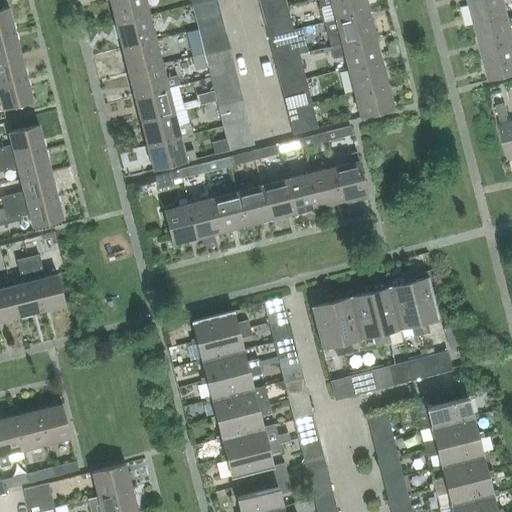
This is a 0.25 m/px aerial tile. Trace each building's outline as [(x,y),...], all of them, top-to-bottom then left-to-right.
[(148,15),(144,0),(109,0),(115,23),(148,15)] [(193,17),(220,10),(217,0),(206,0),(190,4),(193,17)] [(275,10),(287,7),(285,0),(260,0),(258,1),(264,25),(277,21),(275,10)] [(335,20),(368,12),(365,0),(318,0),(320,7),(331,4),(335,20)] [(474,28),(508,19),(503,2),(511,0),(469,0),(467,1),(474,28)] [(0,34),(15,31),(9,7),(0,9),(0,34)] [(267,37),(293,31),(287,7),(275,10),(277,21),(264,25),(267,37)] [(211,38),(226,34),(220,10),(193,17),(197,30),(208,27),(211,38)] [(330,47),(341,44),(374,36),(368,12),(335,20),(324,23),(330,47)] [(122,49),(154,40),(148,15),(115,23),(122,49)] [(481,54),(511,45),(511,36),(510,28),(511,27),(511,17),(508,19),(474,28),(481,54)] [(226,34),(211,38),(208,27),(197,30),(203,53),(229,47),(226,34)] [(0,59),(21,54),(15,31),(0,34),(0,59)] [(287,58),(299,55),(293,31),(267,37),(270,50),(284,46),(287,58)] [(347,69),(380,61),(374,36),(341,44),(347,69)] [(128,72),(160,64),(154,40),(122,49),(128,72)] [(511,45),(481,54),(488,81),(511,74),(511,45)] [(299,55),(287,58),(284,46),(270,50),(276,74),(302,67),(299,55)] [(218,63),(232,59),(229,47),(203,53),(209,77),(221,74),(218,63)] [(0,83),(27,77),(21,54),(0,59),(0,83)] [(212,90),(238,83),(232,59),(218,63),(221,74),(209,77),(212,90)] [(353,93),(386,85),(380,61),(347,69),(353,93)] [(134,96),(178,85),(179,85),(177,75),(164,78),(160,64),(128,72),(134,96)] [(305,80),(305,79),(302,67),(276,74),(279,86),(305,80)] [(27,77),(0,83),(0,99),(2,109),(33,101),(27,77)] [(282,98),(308,91),(305,80),(279,86),(282,98)] [(215,102),(241,95),(238,83),(212,90),(215,102)] [(140,121),(173,113),(184,110),(178,85),(134,96),(140,121)] [(386,85),(353,93),(360,118),(393,110),(386,85)] [(299,107),(311,104),(308,91),(282,98),(288,122),(302,119),(299,107)] [(218,114),(244,107),(241,95),(215,102),(218,114)] [(511,156),(511,120),(509,122),(504,103),(495,105),(500,124),(499,125),(507,158),(511,156)] [(302,119),(288,122),(292,135),(317,129),(311,104),(299,107),(302,119)] [(236,135),(250,131),(244,107),(218,114),(221,126),(233,123),(236,135)] [(146,145),(179,137),(192,133),(189,124),(176,127),(173,113),(140,121),(146,145)] [(250,131),(236,135),(233,123),(221,126),(227,152),(253,145),(250,131)] [(0,159),(44,148),(38,124),(8,131),(11,144),(0,146),(0,159)] [(325,132),(327,141),(352,135),(350,126),(325,132)] [(304,147),(327,141),(325,132),(302,138),(304,147)] [(179,137),(146,145),(153,170),(196,160),(193,150),(183,152),(179,137)] [(279,153),(304,147),(302,138),(277,145),(279,153)] [(255,159),(279,153),(277,145),(253,151),(255,159)] [(20,179),(50,171),(44,148),(0,159),(0,170),(17,166),(20,179)] [(230,166),(255,159),(253,151),(228,157),(230,166)] [(333,167),(341,200),(367,193),(358,160),(356,152),(346,154),(348,163),(333,167)] [(206,172),(230,166),(228,157),(204,163),(206,172)] [(181,179),(206,172),(204,163),(179,169),(181,179)] [(317,206),(341,200),(333,167),(309,173),(317,206)] [(173,180),(181,179),(179,169),(154,175),(158,189),(174,185),(173,180)] [(4,208),(56,195),(50,171),(20,179),(23,190),(1,196),(4,208)] [(293,212),(317,206),(309,173),(284,179),(293,212)] [(268,218),(260,185),(259,179),(249,181),(251,188),(235,192),(244,225),(268,218)] [(268,218),(293,212),(284,179),(260,185),(268,218)] [(220,231),(244,225),(235,192),(212,198),(220,231)] [(56,195),(4,208),(6,219),(29,213),(32,227),(62,219),(56,195)] [(196,237),(188,204),(186,198),(176,200),(177,206),(163,210),(171,243),(196,237)] [(196,237),(220,231),(212,198),(188,204),(196,237)] [(27,257),(41,310),(65,304),(57,274),(44,277),(39,254),(27,257)] [(18,316),(41,310),(27,257),(17,260),(22,283),(10,286),(18,316)] [(408,282),(421,334),(429,333),(426,321),(438,318),(428,277),(430,276),(429,270),(424,272),(425,278),(412,281),(408,282)] [(408,282),(412,281),(410,275),(403,277),(405,283),(392,286),(389,287),(399,328),(411,325),(414,336),(421,334),(408,282)] [(389,287),(392,286),(390,281),(385,282),(386,287),(373,291),(370,292),(383,345),(390,343),(387,331),(399,328),(389,287)] [(0,320),(18,316),(10,286),(0,288),(0,320)] [(370,292),(373,291),(371,286),(365,287),(366,292),(353,295),(350,296),(360,338),(372,335),(375,346),(383,345),(370,292)] [(350,296),(353,295),(352,290),(345,292),(346,297),(334,301),(330,301),(344,354),(351,353),(348,341),(360,338),(350,296)] [(330,301),(334,301),(333,296),(326,297),(327,302),(310,307),(321,348),(333,345),(336,356),(344,354),(330,301)] [(197,341),(249,328),(247,320),(236,323),(232,310),(192,320),(191,318),(185,319),(187,325),(192,324),(196,338),(197,341)] [(276,315),(279,326),(289,324),(286,312),(276,315)] [(269,329),(279,326),(276,315),(266,317),(269,329)] [(461,344),(454,326),(446,329),(452,347),(461,344)] [(202,360),(242,350),(240,339),(251,336),(249,328),(197,341),(196,338),(190,339),(192,345),(197,343),(201,357),(202,360)] [(207,380),(259,367),(257,360),(245,363),(242,350),(202,360),(201,357),(195,359),(197,365),(203,363),(206,377),(207,380)] [(286,353),(289,365),(298,362),(295,351),(286,353)] [(279,367),(289,365),(286,353),(276,356),(279,367)] [(423,367),(435,364),(432,355),(421,358),(423,367)] [(435,364),(423,367),(425,377),(437,374),(435,364)] [(384,377),(396,374),(393,365),(382,368),(384,377)] [(212,399),(252,389),(249,378),(261,375),(259,367),(207,380),(206,377),(200,378),(202,384),(207,383),(211,397),(212,399)] [(396,374),(384,377),(387,387),(398,384),(396,374)] [(345,387),(357,384),(355,375),(343,378),(345,387)] [(357,384),(345,387),(348,397),(360,394),(357,384)] [(217,418),(268,406),(264,386),(252,389),(212,399),(211,397),(205,398),(207,403),(212,402),(216,416),(217,418)] [(296,392),(299,404),(308,401),(305,390),(296,392)] [(289,406),(299,404),(296,392),(286,395),(289,406)] [(471,417),(472,420),(478,418),(473,398),(467,399),(466,397),(429,406),(428,401),(413,405),(417,418),(428,415),(431,427),(471,417)] [(36,410),(45,444),(70,437),(61,403),(36,410)] [(222,438),(262,428),(259,416),(270,413),(268,406),(217,418),(216,416),(210,417),(212,423),(217,421),(221,435),(222,438)] [(21,450),(45,444),(36,410),(12,416),(21,450)] [(385,412),(366,417),(369,428),(388,423),(385,412)] [(0,455),(21,450),(12,416),(0,419),(0,455)] [(475,433),(472,420),(471,417),(431,427),(434,439),(423,442),(425,449),(476,436),(477,439),(484,437),(482,431),(475,433)] [(227,457),(278,444),(290,441),(288,432),(277,435),(275,425),(262,428),(222,438),(221,435),(215,436),(217,442),(222,441),(226,454),(227,457)] [(319,441),(317,430),(297,435),(299,446),(319,441)] [(411,446),(412,434),(399,432),(397,444),(411,446)] [(480,453),(477,439),(476,436),(425,449),(427,457),(438,454),(441,466),(481,456),(482,459),(488,457),(487,451),(480,453)] [(267,479),(286,474),(283,463),(272,466),(269,455),(281,453),(278,444),(227,457),(226,454),(220,456),(222,461),(227,460),(232,477),(264,468),(267,479)] [(386,453),(389,465),(398,462),(395,451),(386,453)] [(379,467),(389,465),(386,453),(376,456),(379,467)] [(306,473),(326,468),(322,454),(303,459),(306,473)] [(485,472),(482,459),(481,456),(441,466),(444,478),(433,481),(435,488),(486,475),(487,478),(494,476),(492,470),(485,472)] [(51,468),(53,476),(78,470),(76,461),(51,468)] [(97,495),(131,487),(125,463),(91,472),(97,495)] [(29,483),(53,476),(51,468),(27,474),(29,483)] [(326,468),(306,473),(309,486),(329,481),(326,468)] [(5,489),(29,483),(27,474),(3,480),(5,489)] [(259,511),(282,506),(279,495),(291,492),(286,474),(267,479),(269,488),(237,497),(236,494),(230,496),(231,502),(238,500),(240,511),(259,511)] [(490,491),(487,478),(486,475),(435,488),(437,496),(448,493),(451,505),(491,494),(492,497),(499,496),(497,490),(490,491)] [(42,510),(53,507),(47,483),(22,490),(25,502),(39,499),(42,510)] [(101,511),(136,511),(138,511),(131,487),(97,495),(101,511)] [(396,492),(399,503),(408,501),(405,489),(396,492)] [(388,506),(399,503),(396,492),(385,494),(388,506)] [(495,511),(492,497),(491,494),(451,505),(452,511),(502,511),(502,509),(495,511)] [(54,511),(53,507),(42,510),(39,499),(25,502),(27,511),(54,511)]
